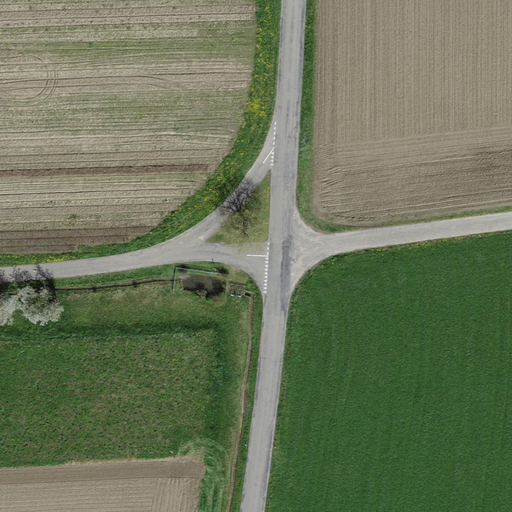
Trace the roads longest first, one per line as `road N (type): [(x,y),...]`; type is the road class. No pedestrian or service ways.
road 1 (residential): [(250,511),(279,257)]
road 2 (track): [(511,225),(279,257)]
road 3 (residential): [(144,258),(207,227),(286,137)]
road 4 (residential): [(144,258),(0,272)]
road 5 (residential): [(286,137),(292,0)]
road 6 (residential): [(279,257),(144,258)]
road 7 (residential): [(279,257),(286,137)]
